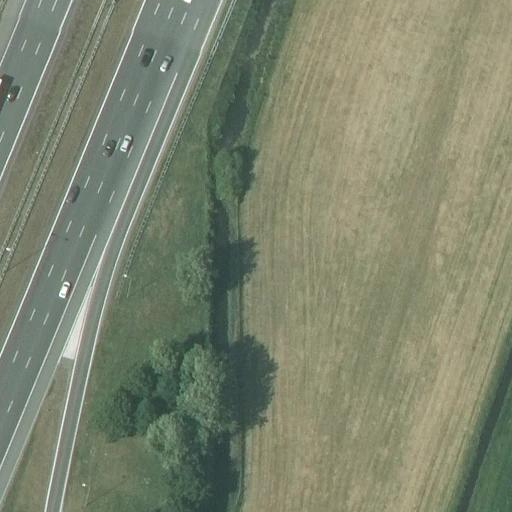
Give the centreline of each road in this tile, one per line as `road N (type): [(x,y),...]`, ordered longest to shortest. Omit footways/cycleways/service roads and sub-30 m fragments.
road 1 (motorway): [(53,511),(81,362),(181,77),(189,0)]
road 2 (motorway): [(0,410),(167,0)]
road 3 (motorway): [(52,0),(0,129)]
